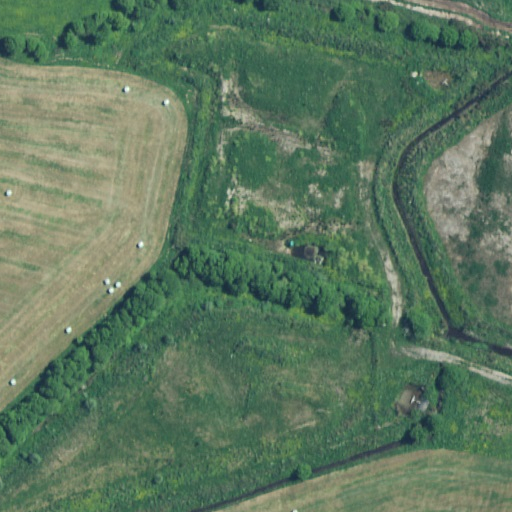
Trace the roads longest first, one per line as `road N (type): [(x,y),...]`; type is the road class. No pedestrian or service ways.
road 1 (unknown): [(41,283),(340,170),(511,71)]
road 2 (unknown): [(103,263),(191,375),(271,511)]
road 3 (unknown): [(340,170),(511,415)]
road 4 (unknown): [(511,423),(298,511)]
